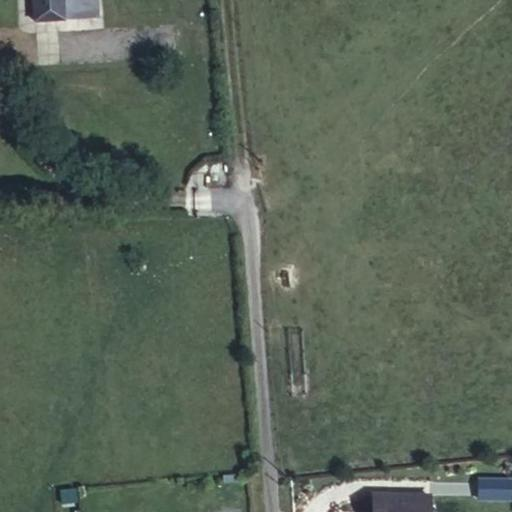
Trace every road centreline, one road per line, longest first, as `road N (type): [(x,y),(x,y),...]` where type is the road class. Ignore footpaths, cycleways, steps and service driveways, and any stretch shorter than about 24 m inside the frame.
road 1 (residential): [(273,511),(247,196)]
road 2 (unknown): [(247,196),(185,172),(90,160),(0,95)]
road 3 (track): [(247,196),(229,0)]
